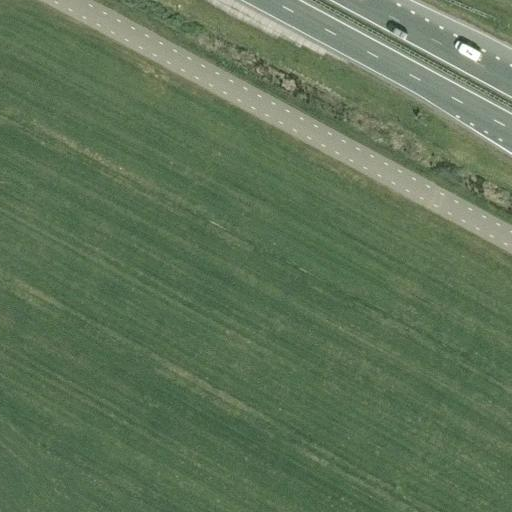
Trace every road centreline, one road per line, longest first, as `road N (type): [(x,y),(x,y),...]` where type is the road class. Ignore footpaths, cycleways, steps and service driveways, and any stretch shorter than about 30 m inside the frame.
road 1 (unclassified): [(511,241),(64,0)]
road 2 (trunk): [(267,0),(511,130)]
road 3 (trunk): [(511,83),(358,0)]
